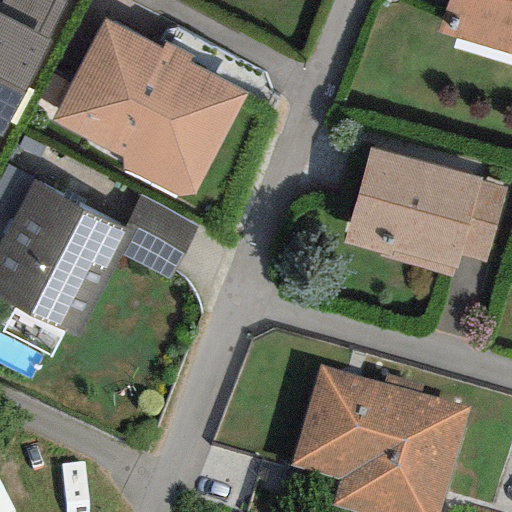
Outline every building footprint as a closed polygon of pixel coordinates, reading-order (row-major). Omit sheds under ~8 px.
[(0,145),(70,7),(56,0),(1,0),(0,3),(0,145)] [(511,0),(446,0),(436,34),(511,56),(511,0)] [(158,48),(103,21),(49,121),(118,158),(121,169),(174,198),(192,195),(246,93),(185,61),(189,56),(162,43),(158,48)] [(478,179),(367,149),(342,244),(379,254),(378,257),(452,276),(458,256),(476,182),(478,179)] [(32,182),(0,240),(0,298),(73,337),(118,254),(130,233),(120,228),(32,182)] [(511,218),(511,191),(476,182),(458,256),(500,266),(511,218)] [(137,196),(120,228),(130,233),(118,254),(168,281),(196,228),(137,196)] [(437,511),(467,407),(317,365),(288,466),(338,480),(330,507),(349,511),(437,511)]
